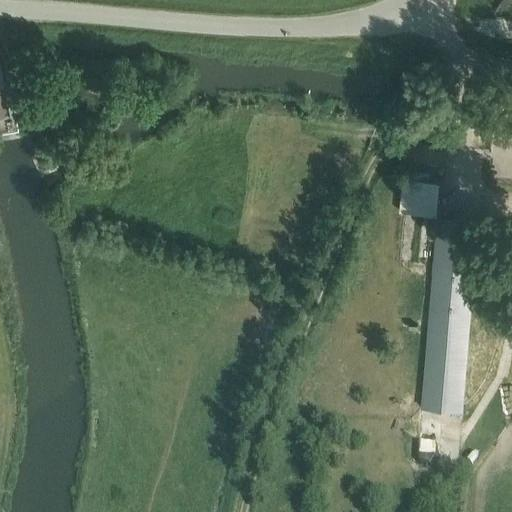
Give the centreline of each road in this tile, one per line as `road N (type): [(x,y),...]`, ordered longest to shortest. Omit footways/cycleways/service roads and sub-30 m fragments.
road 1 (unclassified): [(0,12),(311,30),(379,17),(412,0)]
road 2 (unclassified): [(418,0),(448,51),(476,77),(511,80)]
